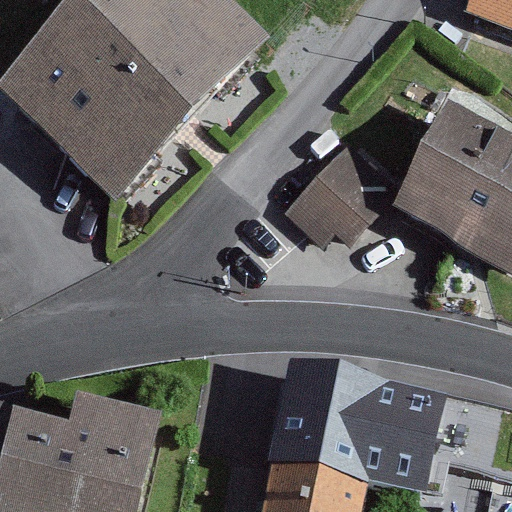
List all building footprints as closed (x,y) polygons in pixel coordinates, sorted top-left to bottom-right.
[(256,66),(181,0),(89,0),(0,99),(0,116),(116,221),(256,66)] [(511,0),(469,0),(462,23),(511,40),(511,0)] [(511,275),(511,159),(428,119),(382,212),(511,275)] [(385,196),(338,155),(290,210),(338,251),(385,196)] [(422,483),(439,402),(303,373),(273,511),(355,511),(364,471),(422,483)] [(71,428),(19,416),(0,495),(0,511),(132,511),(155,417),(78,399),(71,428)]
